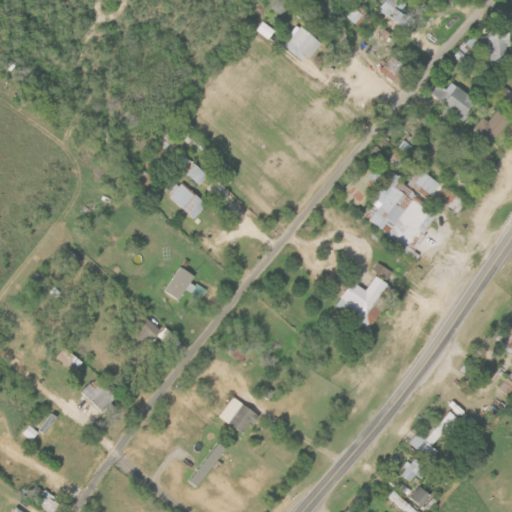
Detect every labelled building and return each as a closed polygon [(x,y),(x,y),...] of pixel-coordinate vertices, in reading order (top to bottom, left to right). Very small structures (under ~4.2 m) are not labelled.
[(400,6),(391,0),(381,0),(373,13),(402,32),(411,19),(398,10),(400,6)] [(365,13),(355,7),(353,11),(347,7),(341,17),(357,27),(365,13)] [(272,31),(260,21),(254,30),(266,39),(272,31)] [(316,42),(294,27),(280,47),(302,62),(316,42)] [(504,34),(482,37),(486,66),(508,64),(504,34)] [(445,89),(433,84),(426,101),(461,117),(471,95),(447,84),(445,89)] [(493,95),(505,103),(511,94),(500,86),(493,95)] [(481,118),(471,130),(489,144),(506,122),(494,112),(487,122),(481,118)] [(188,168),(183,175),(199,186),(207,174),(177,153),(171,162),(179,168),(182,164),(188,168)] [(366,179),(378,184),(382,175),(370,170),(366,179)] [(439,214),(388,177),(379,189),(380,190),(360,218),(410,254),(439,214)] [(165,197),(191,220),(204,206),(178,183),(165,197)] [(455,214),(463,203),(442,188),(434,199),(455,214)] [(79,262),(68,253),(60,264),(71,272),(79,262)] [(384,281),(389,272),(375,264),(370,272),(384,281)] [(174,301),(190,276),(176,267),(160,292),(174,301)] [(332,307),(366,326),(367,323),(362,320),(383,284),(370,277),(362,290),(347,282),(332,307)] [(186,282),(182,290),(199,298),(203,290),(186,282)] [(125,332),(141,346),(155,330),(136,313),(126,323),(130,327),(125,332)] [(511,328),(510,327),(498,345),(511,354),(511,328)] [(57,357),(75,371),(82,361),(64,347),(57,357)] [(497,384),(509,397),(511,394),(511,371),(497,384)] [(103,411),(116,397),(96,377),(82,392),(103,411)] [(238,436),(254,416),(230,397),(214,417),(238,436)] [(446,406),(454,415),(459,411),(451,402),(446,406)] [(422,441),(413,434),(405,444),(428,461),(435,452),(431,449),(454,418),(445,411),(422,441)] [(488,430),(498,419),(490,413),(481,424),(488,430)] [(33,440),(40,432),(30,424),(24,433),(33,440)] [(197,488),(229,449),(221,442),(189,481),(197,488)] [(413,476),(419,480),(426,470),(409,458),(397,476),(408,483),(413,476)] [(407,500),(421,508),(428,495),(415,487),(407,500)] [(49,511),(58,497),(45,489),(36,504),(49,511)]
